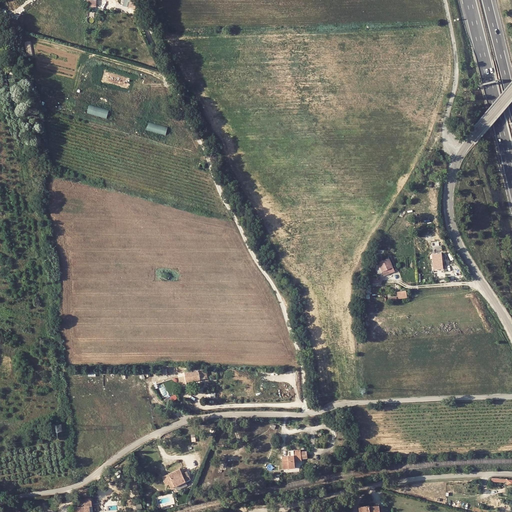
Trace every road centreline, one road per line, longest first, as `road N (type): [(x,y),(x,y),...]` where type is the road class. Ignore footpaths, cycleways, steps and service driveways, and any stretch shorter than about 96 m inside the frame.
road 1 (unclassified): [(307,413),(282,306),(151,46),(138,0)]
road 2 (unclassified): [(0,503),(81,483),(171,425),(227,413),(307,413)]
road 3 (unclassified): [(511,474),(425,478),(258,511)]
road 4 (unclassified): [(307,413),(335,404),(511,395)]
road 5 (tertiary): [(511,327),(447,210),(459,152)]
road 6 (motorway): [(466,0),(511,187)]
road 7 (unclassified): [(459,152),(444,138),(458,69),(446,0)]
